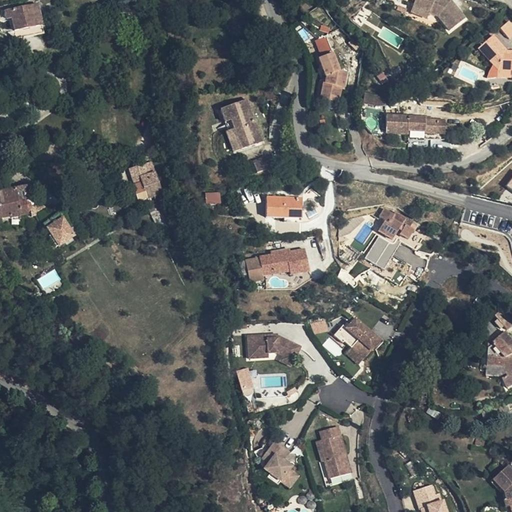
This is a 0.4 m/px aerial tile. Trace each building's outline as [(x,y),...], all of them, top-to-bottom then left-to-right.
[(412,8),(429,15),(438,18),(449,32),(464,20),(450,1),(446,0),(440,0),(440,1),(435,0),(414,0),(414,1),(412,8)] [(16,40),(44,34),(37,5),(5,12),(6,20),(11,19),(14,33),(8,34),(16,40)] [(412,8),(410,14),(427,20),(429,15),(412,8)] [(509,40),(511,37),(511,27),(508,23),(499,30),(509,40)] [(340,69),(338,59),(338,54),(341,54),(340,44),(332,45),(320,30),(309,39),(321,54),(321,61),(320,61),(322,77),(331,76),(330,70),(340,69)] [(511,77),(511,76),(511,52),(511,57),(506,57),(506,51),(492,36),(478,50),(497,71),(511,72),(511,77)] [(240,151),(262,142),(254,120),(250,122),(247,115),(251,113),(247,101),(220,111),(225,124),(230,122),(233,131),(240,151)] [(387,137),(408,137),(409,133),(425,133),(425,135),(437,135),(437,121),(426,121),(426,118),(387,118),(387,137)] [(233,131),(225,134),(232,154),(240,151),(233,131)] [(409,133),(408,137),(408,143),(426,143),(426,142),(444,142),(444,135),(437,135),(425,135),(425,133),(409,133)] [(271,169),(268,159),(253,164),(256,174),(271,169)] [(150,162),(144,165),(147,175),(153,172),(150,162)] [(128,170),(130,176),(132,180),(136,179),(138,183),(141,182),(139,177),(147,175),(144,165),(128,170)] [(153,172),(147,175),(139,177),(141,182),(146,199),(149,199),(161,195),(154,174),(153,172)] [(26,187),(14,190),(0,192),(0,219),(10,218),(10,219),(28,216),(27,213),(29,212),(30,211),(28,205),(25,203),(24,202),(28,198),(26,187)] [(206,204),(221,203),(220,191),(205,193),(206,204)] [(169,212),(162,197),(151,203),(152,205),(158,217),(169,212)] [(48,211),(28,198),(24,202),(25,203),(28,205),(30,211),(31,217),(33,217),(48,211)] [(265,218),(301,219),(301,200),(265,198),(265,218)] [(173,223),(169,212),(158,217),(152,205),(147,207),(158,230),(173,223)] [(427,233),(416,226),(413,231),(405,226),(408,221),(396,212),(393,215),(384,209),(379,217),(384,221),(378,231),(392,240),(397,233),(399,230),(401,232),(399,235),(397,239),(415,250),(427,233)] [(43,225),(46,230),(61,220),(59,216),(43,225)] [(50,236),(47,238),(54,249),(73,238),(72,236),(77,233),(73,228),(68,231),(61,220),(46,230),(50,236)] [(413,231),(416,226),(408,221),(405,226),(413,231)] [(175,226),(173,223),(158,230),(159,233),(175,226)] [(54,249),(47,238),(42,241),(49,252),(54,249)] [(322,254),(320,242),(310,244),(311,245),(313,256),(322,254)] [(290,276),(309,272),(305,249),(286,253),(285,250),(270,252),(270,256),(259,258),(258,260),(244,262),(247,277),(248,283),(263,281),(262,277),(275,274),(275,269),(288,267),(289,272),(290,276)] [(37,279),(43,290),(60,279),(54,269),(37,279)] [(507,331),(511,326),(511,321),(503,311),(495,318),(498,322),(495,324),(500,330),(503,327),(507,331)] [(350,348),(362,359),(379,341),(354,319),(345,329),(342,326),(333,337),(342,345),(344,342),(350,348)] [(313,333),(327,331),(326,321),(312,323),(313,333)] [(487,341),(497,332),(489,323),(479,331),(487,341)] [(511,386),(511,356),(507,351),(511,346),(511,342),(505,334),(491,345),(492,346),(488,349),(486,366),(496,367),(502,368),(507,378),(502,381),(507,389),(511,386)] [(282,356),(293,362),(301,348),(279,335),(250,335),(249,357),(269,357),(269,353),(277,353),(282,356)] [(358,365),(362,359),(350,348),(345,353),(358,365)] [(290,367),(293,362),(282,356),(278,361),(290,367)] [(501,378),(502,381),(507,378),(502,368),(496,367),(494,377),(501,378)] [(237,370),(242,396),(254,393),(248,368),(237,370)] [(342,457),(344,456),(338,437),(340,436),(337,427),(319,433),(322,442),(316,444),(323,463),(325,462),(331,480),(352,473),(349,462),(344,463),(342,457)] [(344,456),(347,455),(340,436),(338,437),(344,456)] [(280,451),(283,447),(276,441),(273,446),(280,451)] [(277,454),(280,451),(273,446),(263,458),(269,463),(268,465),(274,470),(271,474),(281,482),(290,489),(300,477),(291,470),(293,467),(285,460),(277,454)] [(291,454),(283,447),(280,451),(277,454),(285,460),(291,454)] [(274,470),(268,465),(264,469),(271,474),(274,470)] [(511,511),(511,471),(507,467),(494,481),(504,493),(507,500),(504,501),(506,511),(511,511)] [(278,486),(281,482),(271,474),(267,478),(278,486)] [(447,511),(444,501),(442,501),(439,492),(436,493),(432,483),(414,489),(420,507),(421,507),(425,506),(426,511),(447,511)]
